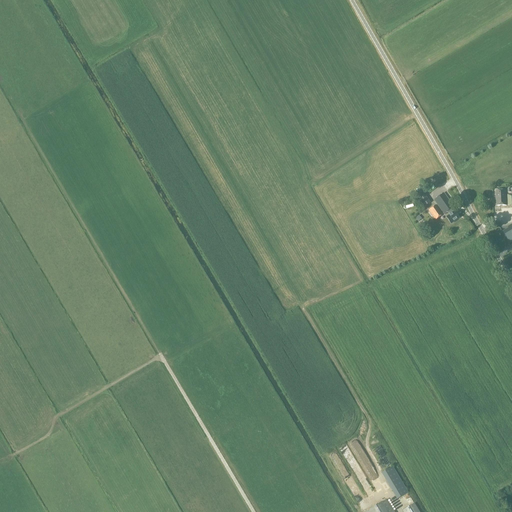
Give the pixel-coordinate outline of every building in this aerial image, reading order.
[(506,190),(496,191),(496,206),(507,206),(506,190)] [(431,203),(424,193),(417,198),(424,208),(431,203)] [(445,215),(454,208),(444,193),(434,200),(445,215)] [(443,215),(436,205),(429,211),(436,220),(443,215)] [(455,212),(447,218),(451,224),(460,218),(455,212)] [(509,229),(503,233),(506,238),(510,243),(511,241),(511,226),(509,228),(509,229)] [(352,442),(356,450),(360,448),(356,440),(352,442)] [(364,478),(344,446),(339,449),(356,477),(357,476),(360,480),(364,478)] [(337,464),(340,461),(334,452),(331,454),(337,464)] [(408,493),(393,467),(382,474),(397,500),(408,493)] [(393,511),(387,500),(366,511),(393,511)]
